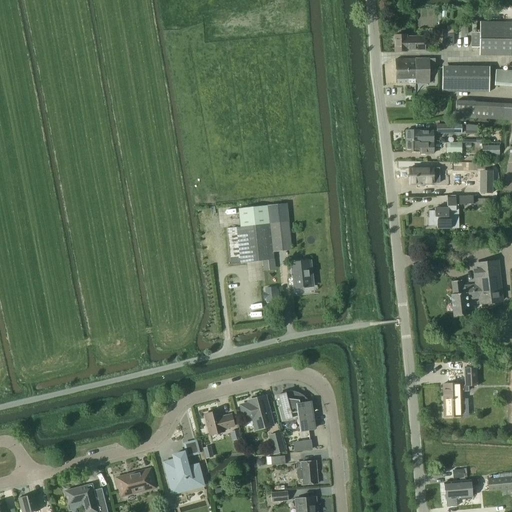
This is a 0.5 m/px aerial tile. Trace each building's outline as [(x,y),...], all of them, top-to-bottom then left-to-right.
[(511,22),(480,22),(479,56),(511,56),(511,22)] [(436,30),(436,46),(446,46),(447,30),(436,30)] [(424,36),(420,37),(407,37),(407,35),(395,36),(395,52),(407,51),(407,50),(425,50),(424,36)] [(415,59),(396,59),(396,83),(415,83),(429,83),(429,71),(435,71),(435,59),(429,59),(429,58),(415,58),(415,59)] [(443,66),(443,92),(489,92),(489,67),(443,66)] [(436,125),(436,134),(454,134),(460,133),(460,125),(454,125),(454,124),(436,125)] [(405,131),(406,140),(423,140),(424,142),(434,142),(434,131),(420,131),(405,131)] [(423,140),(406,140),(406,151),(419,151),(419,154),(434,154),(434,147),(435,147),(435,143),(434,143),(434,142),(424,142),(423,140)] [(446,154),(462,154),(462,143),(446,143),(446,154)] [(482,146),(482,156),(499,156),(499,146),(482,146)] [(456,173),(456,175),(465,175),(465,188),(468,189),(471,189),(473,188),(473,173),(473,167),(456,167),(456,173)] [(425,168),(410,168),(410,184),(426,184),(426,183),(439,183),(439,168),(426,168),(425,168)] [(480,171),(480,193),(493,193),(493,171),(480,171)] [(447,196),(447,207),(435,208),(435,210),(429,210),(429,217),(428,217),(428,226),(437,225),(437,228),(451,228),(451,227),(458,227),(457,209),(457,204),(473,204),(473,196),(456,196),(447,196)] [(292,251),(287,204),(238,209),(240,227),(227,229),(231,265),(275,260),(274,253),(292,251)] [(308,261),(292,263),(295,288),(311,286),(308,261)] [(453,293),(451,293),(453,316),(469,315),(468,300),(480,298),(481,303),(501,301),(497,266),(477,269),(478,278),(475,279),(475,284),(468,284),(468,286),(462,286),(461,280),(452,281),(453,293)] [(264,293),(265,298),(267,298),(267,303),(277,301),(277,297),(279,297),(278,292),(276,292),(276,288),(266,289),(266,293),(264,293)] [(464,368),(464,387),(478,386),(477,368),(464,368)] [(461,383),(443,384),(444,417),(462,416),(461,383)] [(311,411),(312,411),(311,408),(310,404),(308,401),(306,398),(303,395),(300,393),(296,392),(292,391),(289,391),(285,392),(285,394),(276,396),(282,419),(292,418),(291,413),(297,412),(300,431),(314,429),(313,417),(309,418),(308,410),(311,409),(311,411)] [(247,401),(248,405),(247,405),(244,405),(242,407),(241,410),(242,413),(244,415),(245,419),(253,417),(256,428),(272,423),(265,397),(247,401)] [(224,429),(234,426),(231,415),(221,417),(219,411),(205,415),(210,435),(224,431),(224,429)] [(475,414),(474,423),(503,425),(504,416),(475,414)] [(238,430),(230,432),(232,440),(240,438),(238,430)] [(275,453),(284,451),(280,433),(270,436),(275,453)] [(296,451),(311,449),(310,441),(295,443),(296,451)] [(210,447),(203,449),(206,459),(213,457),(210,447)] [(173,494),(204,486),(198,465),(188,467),(184,452),(180,454),(179,453),(178,454),(173,455),(175,462),(165,465),(173,494)] [(272,465),(285,464),(285,456),(271,457),(272,465)] [(298,468),(296,470),(297,478),(299,480),(303,479),(303,485),(318,484),(315,461),(301,462),(302,468),(298,468)] [(121,497),(156,488),(151,469),(130,474),(129,474),(125,475),(124,475),(124,476),(116,478),(121,497)] [(464,469),(452,470),(453,479),(459,478),(464,478),(464,477),(464,469)] [(489,491),(511,488),(511,476),(488,478),(489,491)] [(444,483),(444,484),(446,499),(447,507),(457,506),(456,498),(461,497),(461,499),(470,499),(469,496),(472,496),(471,485),(478,485),(477,480),(444,483)] [(107,511),(105,499),(96,501),(92,484),(65,491),(68,505),(82,501),(84,511),(107,511)] [(272,502),(288,500),(287,492),(272,493),(272,502)] [(35,511),(46,511),(45,506),(39,508),(35,494),(19,498),(22,511),(32,511),(35,511)] [(299,511),(317,511),(317,510),(315,510),(313,497),(295,499),(296,506),(299,506),(299,511)] [(8,511),(5,502),(0,503),(0,511),(8,511)]
